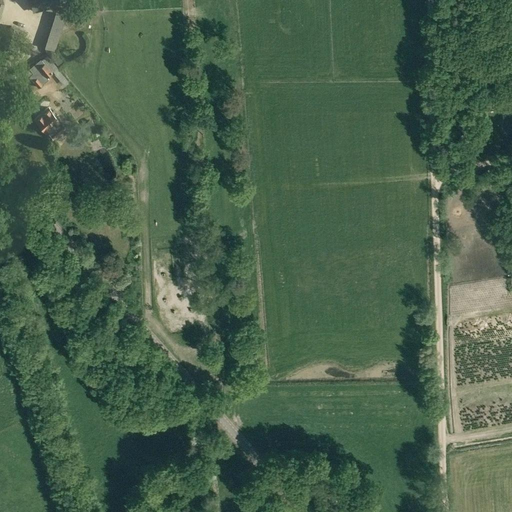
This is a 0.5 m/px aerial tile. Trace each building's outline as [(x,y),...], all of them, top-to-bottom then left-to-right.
[(59,0),(29,0),(33,13),(61,5),(59,0)] [(46,45),(57,49),(66,17),(55,13),(46,45)] [(20,29),(12,27),(13,26),(10,25),(2,49),(12,52),(20,29)] [(39,68),(33,73),(30,68),(26,72),(39,88),(49,79),(47,77),(51,73),(50,72),(52,70),(55,74),(63,84),(68,81),(60,71),(48,54),(36,63),(39,68)] [(481,91),(461,97),(465,109),(469,108),(470,111),(477,109),(476,106),(486,103),(485,101),(490,99),(491,101),(503,98),(499,86),(481,92),(481,91)] [(35,117),(53,137),(65,126),(48,107),(35,117)] [(85,123),(89,129),(94,125),(90,119),(85,123)]
